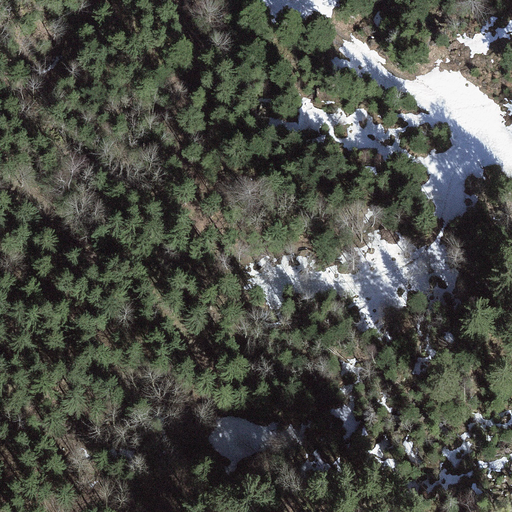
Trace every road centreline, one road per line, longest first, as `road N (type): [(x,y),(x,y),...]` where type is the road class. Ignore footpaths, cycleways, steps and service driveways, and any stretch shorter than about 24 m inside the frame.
road 1 (track): [(0,195),(67,249),(111,260),(371,283),(426,264),(439,248),(472,124)]
road 2 (track): [(283,0),(472,124),(511,163)]
